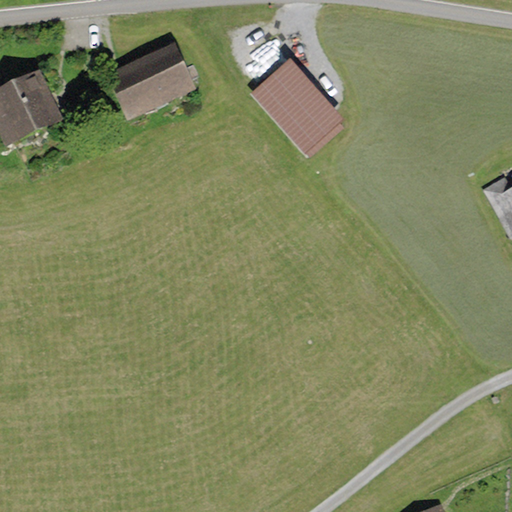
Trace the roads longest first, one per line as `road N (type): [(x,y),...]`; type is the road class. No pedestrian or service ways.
road 1 (track): [(321,511),(457,406),(511,377)]
road 2 (residential): [(208,0),(0,19)]
road 3 (residential): [(511,22),(366,0)]
